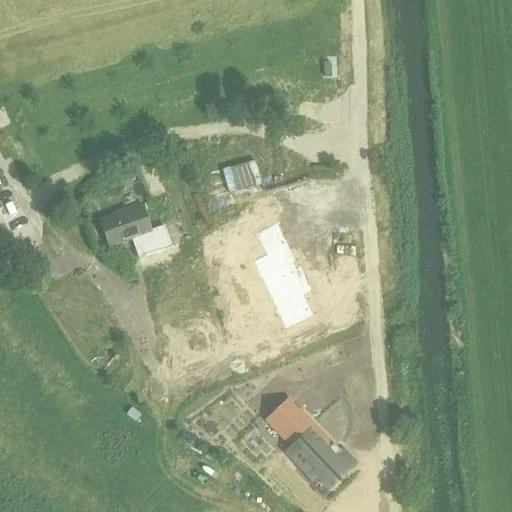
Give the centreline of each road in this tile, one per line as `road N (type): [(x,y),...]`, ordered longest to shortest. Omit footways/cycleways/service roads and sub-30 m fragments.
road 1 (track): [(356,0),(391,511)]
road 2 (track): [(362,115),(306,144),(244,127),(159,138),(60,179),(22,208)]
